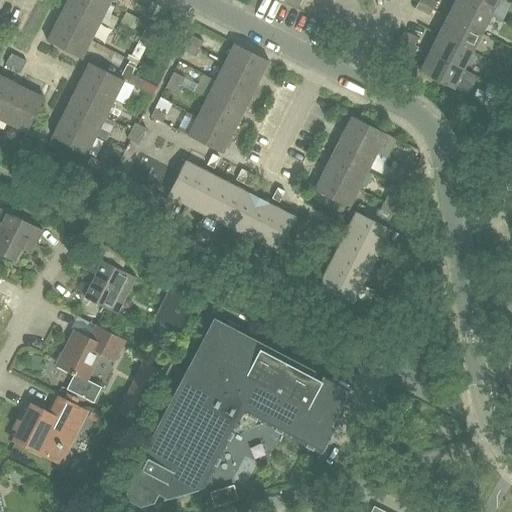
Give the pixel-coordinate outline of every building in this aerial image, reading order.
[(100,22),(109,4),(101,0),(67,0),(65,4),(100,22)] [(277,0),(296,9),(300,0),(277,0)] [(419,0),(419,2),(433,9),(438,1),(436,0),(419,0)] [(490,15),(460,0),(455,0),(447,16),(481,33),(490,15)] [(460,0),(490,15),(497,0),(460,0)] [(433,9),(419,2),(415,9),(430,17),(433,9)] [(91,41),(100,22),(65,4),(56,23),(91,41)] [(165,9),(157,5),(150,19),(158,23),(165,9)] [(481,33),(447,16),(438,35),(472,52),(481,33)] [(91,41),(56,23),(55,23),(56,23),(47,41),(81,59),(91,41)] [(146,27),(139,42),(146,46),(154,31),(146,27)] [(404,31),(400,39),(415,46),(419,39),(404,31)] [(462,70),(472,52),(438,35),(429,53),(462,70)] [(187,44),(198,49),(202,41),(191,36),(187,44)] [(397,46),(412,53),(415,46),(400,39),(397,46)] [(146,46),(139,42),(131,56),(139,60),(146,46)] [(259,80),(269,61),(233,43),(224,62),(259,80)] [(195,57),(198,49),(187,44),(183,51),(195,57)] [(13,69),(18,57),(11,53),(5,65),(13,69)] [(462,70),(429,53),(419,72),(453,89),(462,70)] [(26,61),(18,57),(13,69),(20,73),(26,61)] [(250,98),(259,80),(224,62),(215,80),(250,98)] [(124,81),(120,79),(89,63),(79,81),(114,99),(123,104),(133,85),(128,83),(124,81)] [(120,79),(124,81),(128,73),(132,75),(135,68),(127,64),(120,79)] [(173,72),(169,80),(180,85),(185,77),(173,72)] [(128,73),(124,81),(128,83),(133,85),(139,88),(143,81),(136,77),(132,75),(128,73)] [(0,120),(7,124),(25,89),(7,79),(0,93),(0,120)] [(180,85),(169,80),(165,88),(176,94),(180,85)] [(241,117),(250,98),(215,80),(206,99),(241,117)] [(105,118),(114,99),(79,81),(70,100),(105,118)] [(37,113),(44,98),(25,89),(7,124),(26,133),(37,113)] [(232,135),(241,117),(206,99),(196,117),(232,135)] [(105,118),(70,100),(60,118),(96,136),(105,140),(114,123),(105,118)] [(165,115),(154,109),(150,117),(161,123),(165,115)] [(225,148),(232,135),(196,117),(187,136),(222,154),(225,148)] [(376,153),(386,134),(351,117),(342,135),(342,134),(341,135),(376,153)] [(86,155),(96,136),(60,118),(60,119),(61,119),(51,137),(86,155)] [(135,123),(131,131),(142,136),(146,129),(138,125),(135,123)] [(142,136),(131,131),(127,138),(131,141),(138,144),(142,136)] [(367,171),(376,153),(341,135),(332,153),(367,171)] [(32,141),(24,137),(18,148),(26,152),(32,141)] [(358,189),(367,171),(332,153),(323,172),(358,189)] [(219,158),(212,154),(209,159),(207,165),(214,169),(219,158)] [(101,162),(90,156),(86,165),(97,170),(101,162)] [(405,158),(402,166),(413,172),(417,164),(405,158)] [(186,205),(204,170),(203,170),(185,161),(167,195),(186,205)] [(413,172),(402,166),(398,174),(409,179),(413,172)] [(243,184),(248,173),(241,169),(236,180),(243,184)] [(204,214),(222,179),(204,170),(186,205),(204,214)] [(358,189),(323,172),(323,173),(314,191),(349,208),(358,189)] [(248,173),(243,184),(250,187),(255,177),(248,173)] [(222,224),(240,189),(222,179),(204,214),(222,224)] [(281,199),(282,196),(284,192),(277,188),(272,199),(279,202),(281,199)] [(240,233),(258,198),(240,189),(222,224),(240,233)] [(387,194),(383,202),(395,208),(398,200),(387,194)] [(165,199),(157,195),(154,202),(151,207),(159,211),(165,199)] [(258,243),(276,208),(277,208),(258,198),(240,233),(258,243)] [(395,208),(383,202),(379,210),(391,216),(395,208)] [(295,217),(277,208),(276,208),(258,243),(277,252),(295,217)] [(0,210),(0,254),(14,262),(26,240),(44,249),(45,248),(35,243),(42,230),(1,209),(0,210)] [(381,248),(390,229),(389,229),(355,212),(345,230),(381,248)] [(183,236),(187,227),(177,222),(172,231),(183,236)] [(372,266),(381,248),(345,230),(336,249),(372,266)] [(372,266),(336,249),(327,267),(362,285),(372,266)] [(406,261),(418,267),(422,259),(410,253),(406,261)] [(84,297),(89,300),(116,314),(135,277),(93,256),(87,270),(78,265),(77,266),(95,275),(84,297)] [(279,258),(275,256),(269,267),(277,271),(279,267),(283,260),(279,258)] [(414,275),(418,267),(406,261),(402,269),(414,275)] [(362,285),(327,267),(328,268),(318,286),(353,303),(362,285)] [(392,289),(388,297),(399,303),(403,295),(392,289)] [(173,290),(158,320),(180,331),(196,302),(173,290)] [(399,303),(388,297),(384,305),(395,311),(399,303)] [(335,418),(349,390),(328,379),(322,376),(314,372),(236,331),(235,332),(217,322),(218,321),(214,319),(212,323),(213,324),(197,354),(196,353),(141,457),(146,460),(142,467),(138,465),(122,497),(139,506),(153,502),(158,493),(164,496),(162,499),(204,486),(204,485),(234,429),(256,422),(257,426),(264,424),(320,453),(330,435),(335,426),(331,424),(334,418),(335,418)] [(100,354),(115,362),(126,341),(94,325),(88,337),(74,330),(56,365),(71,372),(70,373),(73,375),(66,389),(92,403),(100,388),(86,380),(100,354)] [(65,468),(72,453),(69,451),(88,411),(57,394),(49,412),(29,402),(20,420),(17,418),(11,428),(15,431),(11,440),(65,468)]
